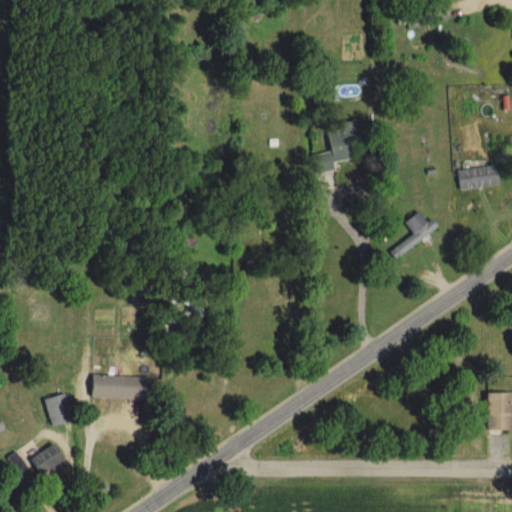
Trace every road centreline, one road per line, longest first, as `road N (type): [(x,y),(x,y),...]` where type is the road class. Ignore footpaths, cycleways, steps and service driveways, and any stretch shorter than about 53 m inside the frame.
road 1 (tertiary): [(511,259),(147,511)]
road 2 (residential): [(511,468),(213,467)]
